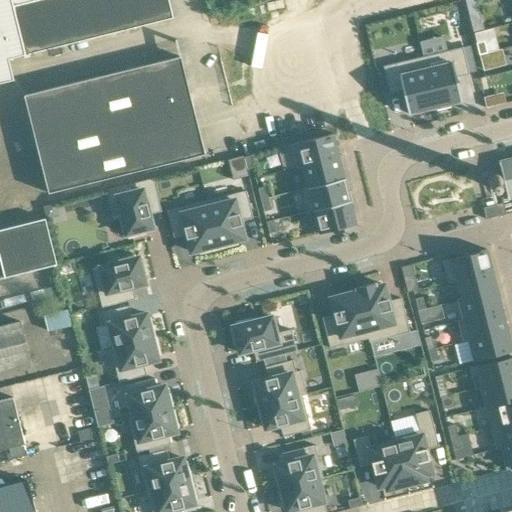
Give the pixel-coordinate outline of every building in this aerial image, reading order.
[(0,0),(0,83),(14,80),(8,58),(25,54),(13,6),(11,0),(0,0)] [(168,0),(35,0),(13,6),(25,54),(173,17),(168,0)] [(484,41),(476,43),(479,55),(487,53),(484,41)] [(462,47),(423,56),(436,107),(437,111),(451,107),(450,104),(462,101),(456,77),(469,74),(462,47)] [(487,53),(479,55),(483,70),(493,67),(489,53),(487,53)] [(48,193),(205,154),(190,95),(180,56),(24,95),(48,193)] [(423,56),(383,66),(390,93),(402,90),(408,114),(436,107),(423,56)] [(333,134),(291,144),(297,168),(302,166),(339,157),(333,134)] [(302,166),(307,187),(307,188),(326,183),(344,178),(342,167),(339,157),(302,166)] [(503,177),(503,179),(503,180),(508,200),(511,199),(511,158),(499,162),(502,177),(503,177)] [(260,164),(252,166),(255,178),(263,176),(260,164)] [(487,182),(487,184),(488,185),(489,187),(490,188),(491,188),(493,189),(494,189),(496,189),(498,189),(499,188),(500,187),(501,186),(502,185),(503,183),(503,182),(503,180),(503,179),(503,177),(502,177),(501,175),(500,174),(499,173),(497,173),(496,172),(494,172),(493,173),(491,173),(490,174),(489,175),(488,176),(487,178),(487,179),(486,181),(487,182)] [(307,188),(307,187),(302,189),(309,212),(313,211),(313,210),(332,205),(350,201),(350,202),(352,201),(348,188),(349,188),(347,182),(346,178),(345,178),(344,178),(326,183),(307,188)] [(127,185),(107,190),(114,215),(113,216),(113,219),(117,218),(121,233),(123,232),(124,237),(127,236),(128,238),(145,234),(144,230),(152,228),(152,224),(150,217),(149,214),(161,211),(153,179),(127,185)] [(265,187),(257,189),(260,200),(268,198),(265,187)] [(246,191),(207,200),(219,248),(238,244),(237,240),(244,238),(243,232),(241,225),(242,225),(240,220),(252,217),(246,191)] [(268,198),(260,200),(263,212),(271,210),(268,198)] [(207,200),(167,211),(174,237),(186,234),(187,239),(188,238),(189,245),(191,252),(199,250),(199,253),(219,248),(207,200)] [(332,205),(313,210),(313,211),(319,233),(356,224),(353,211),(351,204),(350,202),(350,201),(332,205)] [(487,219),(505,215),(503,204),(484,208),(487,219)] [(0,279),(7,278),(57,264),(44,219),(0,230),(0,279)] [(274,220),(265,222),(268,234),(277,232),(274,220)] [(442,261),(448,283),(457,281),(457,280),(493,271),(492,269),(491,267),(492,267),(490,260),(487,250),(442,261)] [(118,263),(92,270),(95,282),(102,307),(135,299),(132,287),(134,287),(136,287),(136,286),(140,285),(140,286),(142,285),(145,284),(143,275),(147,274),(146,271),(147,270),(146,270),(145,270),(143,262),(144,262),(144,261),(143,261),(142,257),(139,258),(139,257),(135,258),(134,254),(119,258),(119,257),(117,258),(117,261),(118,263)] [(411,265),(401,267),(403,276),(413,273),(411,265)] [(457,281),(462,298),(462,300),(497,291),(495,281),(494,274),(493,274),(493,272),(493,271),(457,280),(457,281)] [(369,342),(409,332),(401,298),(389,301),(388,298),(387,298),(384,285),(376,286),(375,283),(355,288),(356,290),(357,290),(369,338),(368,338),(369,342)] [(322,318),(330,348),(368,338),(369,338),(357,290),(356,290),(338,295),(338,296),(331,298),(334,311),(333,312),(334,315),(322,318)] [(457,300),(462,319),(462,321),(502,310),(501,306),(502,306),(500,300),(497,291),(462,300),(462,298),(457,300)] [(423,297),(415,299),(418,310),(426,309),(423,297)] [(67,309),(64,299),(42,305),(44,315),(48,330),(71,325),(67,309)] [(105,326),(97,328),(102,350),(110,348),(114,346),(124,344),(155,336),(152,324),(149,325),(146,314),(142,314),(135,316),(132,317),(129,306),(101,312),(105,326)] [(418,310),(421,322),(428,320),(426,309),(418,310)] [(457,321),(463,342),(468,341),(467,340),(507,330),(502,310),(462,321),(462,319),(457,321)] [(254,321),(252,317),(250,317),(250,318),(235,322),(236,326),(233,326),(233,327),(230,328),(234,345),(238,344),(240,353),(253,349),(256,361),(296,351),(291,329),(276,333),(271,316),(254,321)] [(0,370),(30,363),(20,322),(0,327),(0,370)] [(468,341),(473,361),(511,350),(511,348),(511,346),(510,339),(507,330),(467,340),(468,341)] [(114,346),(110,348),(119,382),(146,375),(143,363),(147,362),(154,361),(158,360),(157,356),(155,348),(158,347),(155,336),(124,344),(114,346)] [(435,348),(428,350),(431,362),(438,360),(435,348)] [(511,356),(469,368),(475,389),(480,388),(511,380),(511,356)] [(296,372),(293,360),(265,367),(268,378),(254,382),(257,393),(254,394),(257,406),(302,395),(306,394),(300,370),(296,372)] [(377,370),(369,372),(373,388),(382,386),(377,370)] [(154,378),(125,385),(127,393),(125,393),(131,419),(170,409),(170,407),(173,406),(168,388),(165,389),(164,385),(156,387),(154,378)] [(511,380),(480,388),(485,408),(509,402),(509,401),(511,399),(511,380)] [(444,386),(437,387),(440,397),(446,396),(444,386)] [(96,387),(88,389),(91,401),(99,399),(96,387)] [(310,429),(302,395),(257,406),(259,418),(263,417),(266,428),(280,425),(283,436),(310,429)] [(446,396),(440,397),(443,409),(454,406),(451,395),(446,396)] [(24,444),(25,444),(13,397),(0,400),(0,450),(7,448),(9,460),(26,456),(24,444)] [(485,408),(491,428),(511,422),(511,399),(509,401),(509,402),(485,408)] [(170,409),(131,419),(138,444),(140,443),(141,450),(171,443),(168,434),(176,432),(175,429),(179,428),(174,409),(171,410),(170,409)] [(415,415),(389,421),(393,437),(394,442),(405,485),(425,480),(424,475),(432,473),(430,467),(428,460),(429,460),(427,449),(439,446),(429,410),(415,414),(415,415)] [(511,422),(491,428),(496,450),(501,449),(511,445),(511,422)] [(455,424),(447,426),(450,438),(458,436),(455,424)] [(100,439),(97,429),(78,434),(80,444),(100,439)] [(334,432),(337,444),(345,442),(342,429),(334,432)] [(367,436),(353,439),(360,466),(372,463),(374,474),(375,473),(379,487),(386,485),(387,489),(405,485),(394,442),(370,448),(367,436)] [(461,448),(458,436),(450,438),(453,450),(461,448)] [(323,478),(314,445),(280,453),(283,463),(275,465),(276,468),(272,469),(277,487),(281,486),(281,488),(318,479),(323,478)] [(511,445),(501,449),(506,470),(511,468),(511,445)] [(165,450),(138,456),(147,492),(192,480),(189,469),(186,470),(182,458),(168,461),(165,450)] [(119,461),(117,454),(106,457),(108,464),(119,461)] [(456,481),(464,479),(461,467),(453,469),(456,481)] [(326,511),(318,479),(281,488),(281,490),(278,491),(283,509),(286,508),(287,511),(295,509),(295,511),(326,511)] [(0,511),(35,511),(28,480),(0,487),(0,511)] [(192,480),(147,492),(151,511),(181,511),(180,507),(194,504),(191,492),(195,491),(192,480)] [(361,505),(358,494),(350,496),(353,507),(361,505)]
